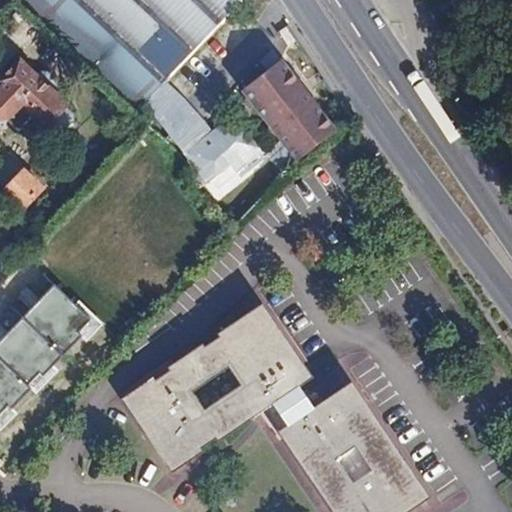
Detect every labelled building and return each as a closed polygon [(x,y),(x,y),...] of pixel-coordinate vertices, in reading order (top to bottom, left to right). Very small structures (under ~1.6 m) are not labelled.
[(14,0),(134,113),(145,102),(168,78),(241,0),(14,0)] [(297,160),(335,131),(263,38),(225,68),(297,160)] [(66,105),(20,60),(0,81),(0,85),(2,87),(0,89),(0,124),(10,126),(19,135),(29,124),(28,122),(31,120),(42,131),(45,128),(60,112),(66,105)] [(211,132),(168,78),(145,102),(156,116),(203,176),(252,138),(233,115),(211,132)] [(60,112),(45,128),(52,136),(57,135),(68,124),(68,119),(60,112)] [(4,191),(23,209),(43,188),(25,170),(4,191)] [(0,197),(18,214),(23,209),(4,191),(0,194),(0,197)] [(93,323),(54,286),(0,342),(0,416),(2,419),(93,323)] [(0,298),(0,303),(4,312),(22,304),(16,291),(0,298)] [(262,308),(126,399),(173,467),(271,401),(297,383),(308,376),(262,308)] [(315,410),(297,383),(271,401),(289,428),(315,410)] [(401,511),(425,496),(351,386),(315,410),(289,428),(283,432),(336,511),(401,511)] [(431,511),(453,511),(456,508),(441,497),(431,511)]
